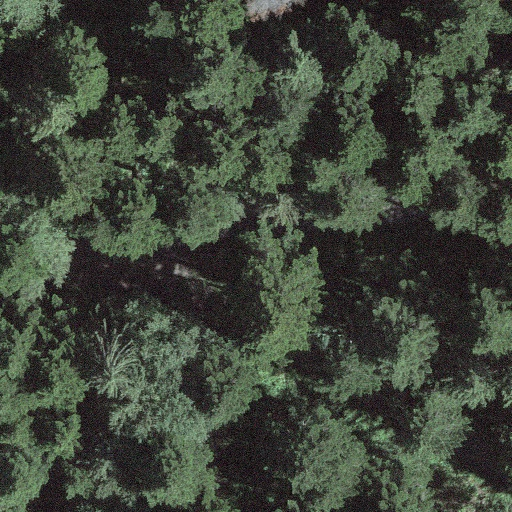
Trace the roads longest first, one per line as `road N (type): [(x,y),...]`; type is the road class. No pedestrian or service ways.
road 1 (track): [(511,485),(132,281),(119,256),(130,235),(163,214),(511,190)]
road 2 (track): [(0,274),(119,256)]
